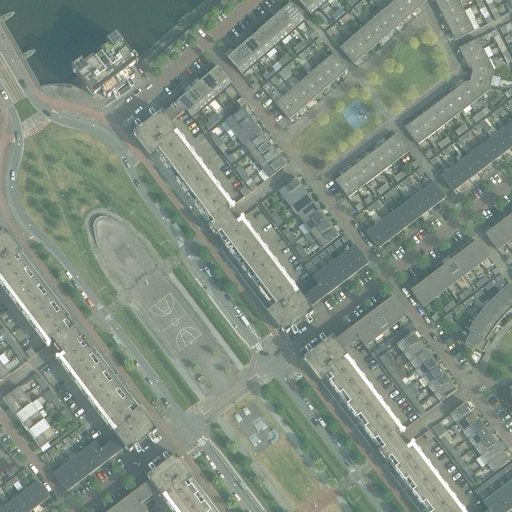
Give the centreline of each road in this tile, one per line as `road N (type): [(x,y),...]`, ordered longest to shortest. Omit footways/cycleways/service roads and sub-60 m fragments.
road 1 (residential): [(206,40),(384,274)]
road 2 (tertiary): [(269,362),(103,134)]
road 3 (tertiary): [(13,204),(189,423)]
road 4 (residential): [(384,274),(511,442)]
road 5 (tertiary): [(383,511),(269,362)]
road 6 (residential): [(384,274),(511,180)]
road 7 (residential): [(73,511),(189,423)]
road 8 (residential): [(269,362),(384,274)]
road 9 (tertiary): [(103,134),(36,103),(0,42)]
road 10 (residential): [(103,134),(206,40)]
road 11 (residential): [(73,511),(0,414)]
road 12 (tertiary): [(0,88),(19,138),(13,204)]
